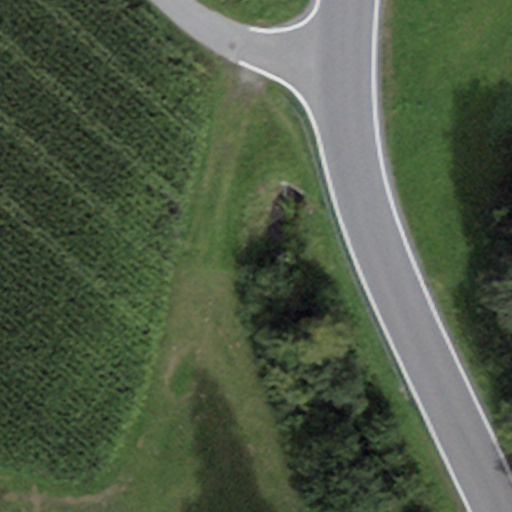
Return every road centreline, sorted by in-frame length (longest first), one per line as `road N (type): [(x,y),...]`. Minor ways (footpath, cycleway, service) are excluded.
road 1 (tertiary): [(347,0),(341,57),(357,173),(395,298),(501,511)]
road 2 (track): [(341,57),(232,42),(172,0)]
